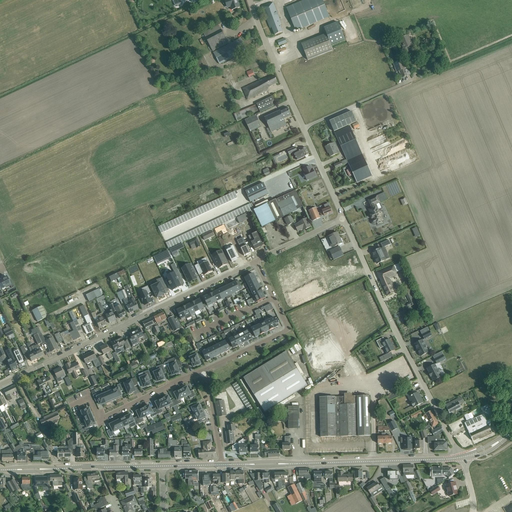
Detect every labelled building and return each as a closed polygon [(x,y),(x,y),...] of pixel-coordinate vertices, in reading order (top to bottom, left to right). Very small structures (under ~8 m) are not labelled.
[(237,0),(224,0),(227,8),(231,7),(232,10),(240,7),(237,0)] [(306,0),(291,6),(286,8),(296,31),(329,17),(322,0),(306,0)] [(270,4),(270,3),(262,6),(270,28),(272,28),(275,35),(283,32),(280,24),(281,24),(273,3),(270,4)] [(301,43),(306,56),(308,60),(333,51),(331,47),(346,41),(339,23),(324,29),(326,34),(301,43)] [(205,37),(213,51),(224,46),(228,43),(221,29),(218,25),(214,27),(203,33),(205,37)] [(408,35),(399,39),(404,49),(402,49),(405,56),(410,54),(407,47),(412,45),(408,35)] [(240,39),(236,41),(213,53),(219,64),(246,50),(240,39)] [(203,56),(193,60),(199,73),(209,68),(203,56)] [(397,72),(399,71),(400,74),(401,74),(402,78),(410,74),(406,64),(404,59),(393,63),(397,72)] [(266,78),(262,80),(243,89),(248,100),(268,91),(267,88),(278,83),(274,76),(267,79),(266,78)] [(272,96),(268,98),(256,104),(260,112),(276,104),(272,96)] [(256,106),(235,115),(237,121),(249,116),(248,115),(258,110),(256,106)] [(283,109),(265,118),(267,123),(269,127),(271,132),(282,127),(287,125),(284,119),(291,116),(287,107),(283,109)] [(329,121),(334,132),(356,122),(352,111),(329,121)] [(256,115),(245,120),(250,131),(261,126),(256,115)] [(339,132),(335,134),(347,159),(334,165),(336,168),(348,163),(357,183),(372,176),(350,126),(338,131),(339,132)] [(333,143),(328,145),(325,147),(327,151),(328,150),(330,157),(340,152),(335,142),(333,143)] [(301,150),(298,151),(294,153),(297,160),(304,156),(309,154),(306,147),(301,150)] [(310,166),(304,169),(305,172),(304,173),(307,180),(316,176),(313,169),(312,169),(310,166)] [(263,182),(245,191),(250,202),(269,194),(263,182)] [(295,190),(276,199),(284,216),(303,206),(295,190)] [(377,196),(368,200),(371,206),(372,208),(371,209),(369,210),(371,214),(371,215),(370,215),(372,218),(373,218),(373,219),(372,220),(372,221),(372,222),(372,223),(373,224),(374,224),(377,223),(378,225),(382,223),(381,221),(383,220),(380,215),(381,215),(382,214),(382,213),(381,212),(380,211),(379,211),(376,206),(375,204),(379,202),(377,196)] [(254,210),(260,223),(262,228),(284,217),(284,216),(276,199),(267,204),(254,210)] [(325,209),(320,211),(322,216),(324,215),(324,216),(332,213),(330,207),(328,203),(324,205),(325,209)] [(309,211),(311,216),(313,221),(320,218),(318,213),(316,208),(309,211)] [(249,212),(237,218),(239,223),(251,218),(249,212)] [(285,219),(288,225),(294,222),(291,216),(285,219)] [(299,222),(300,223),(295,225),(298,231),(306,227),(306,229),(310,227),(306,218),(299,222)] [(255,239),(252,241),(256,250),(261,248),(260,247),(263,245),(256,231),(252,233),(255,239)] [(327,237),(332,247),(342,243),(340,238),(339,239),(336,233),(337,233),(337,232),(327,237)] [(197,238),(189,242),(190,246),(195,244),(196,248),(200,246),(197,238)] [(243,238),(237,241),(244,256),(250,253),(243,238)] [(184,243),(173,248),(175,253),(186,248),(184,243)] [(230,249),(226,251),(231,262),(235,261),(234,260),(239,258),(233,246),(230,247),(230,249)] [(330,251),(334,259),(343,255),(339,247),(330,251)] [(385,260),(380,248),(372,252),(377,264),(385,260)] [(168,250),(154,256),(156,260),(170,254),(168,250)] [(213,258),(216,264),(217,263),(219,268),(227,264),(225,260),(224,261),(221,254),(213,258)] [(154,256),(138,264),(140,268),(156,260),(154,256)] [(200,263),(195,266),(199,275),(204,272),(205,275),(212,271),(208,261),(201,264),(200,263)] [(401,262),(381,271),(377,273),(379,278),(380,278),(381,281),(387,296),(392,294),(395,293),(394,289),(395,289),(390,278),(395,276),(397,272),(404,269),(401,262)] [(176,273),(167,277),(174,291),(182,287),(180,282),(184,280),(176,263),(172,265),(176,273)] [(187,268),(183,270),(189,283),(197,279),(196,276),(197,275),(194,268),(188,271),(187,268)] [(245,283),(245,284),(256,278),(253,273),(245,278),(247,282),(245,283)] [(4,278),(1,279),(6,288),(10,286),(12,288),(15,287),(12,281),(9,283),(6,276),(3,277),(4,278)] [(160,283),(152,286),(158,298),(166,294),(164,289),(167,287),(162,277),(158,280),(160,283)] [(245,284),(247,289),(258,283),(256,278),(245,284)] [(236,282),(231,284),(235,293),(240,290),(239,287),(236,282)] [(247,289),(250,293),(260,288),(258,283),(247,289)] [(231,284),(227,286),(232,297),(231,295),(235,293),(231,284)] [(408,284),(402,287),(409,303),(407,304),(408,307),(410,306),(411,306),(416,304),(408,284)] [(92,286),(87,288),(89,293),(86,295),(89,302),(102,296),(99,289),(95,291),(92,286)] [(144,293),(140,294),(141,298),(143,302),(143,301),(145,305),(151,302),(150,298),(149,296),(149,295),(148,295),(148,294),(151,292),(148,286),(147,286),(144,288),(146,291),(144,293)] [(227,286),(222,289),(227,299),(232,297),(227,286)] [(135,302),(133,298),(132,296),(132,295),(129,288),(124,290),(129,301),(134,311),(138,309),(135,302)] [(252,293),(254,297),(263,293),(260,288),(250,293),(250,294),(252,293)] [(222,289),(217,291),(222,299),(226,297),(227,299),(222,289)] [(129,301),(124,290),(116,293),(120,301),(123,299),(126,306),(130,313),(134,311),(129,301)] [(217,291),(213,293),(217,302),(222,299),(217,291)] [(208,295),(212,304),(217,302),(213,293),(208,295)] [(263,293),(254,297),(257,302),(265,298),(263,293)] [(208,295),(203,298),(206,303),(205,304),(206,307),(212,304),(208,295)] [(200,299),(195,302),(199,310),(206,307),(205,304),(203,305),(200,299)] [(191,304),(195,312),(199,310),(195,302),(195,301),(191,304)] [(98,304),(102,313),(103,315),(106,314),(100,303),(98,304)] [(119,305),(118,303),(114,305),(113,304),(109,306),(111,309),(113,312),(116,311),(120,318),(125,315),(120,305),(119,305)] [(191,304),(186,306),(191,317),(192,317),(190,314),(195,312),(191,304)] [(268,305),(264,307),(266,312),(271,310),(274,309),(271,304),(268,305)] [(32,311),(37,322),(47,317),(42,306),(32,311)] [(181,308),(182,308),(187,319),(191,317),(186,306),(181,308)] [(187,319),(182,308),(177,311),(181,319),(185,317),(187,319)] [(109,323),(115,320),(112,314),(113,313),(113,312),(111,309),(108,311),(109,313),(105,315),(109,323)] [(154,317),(156,322),(157,323),(167,319),(164,312),(154,317)] [(95,320),(97,324),(99,328),(106,325),(103,318),(104,317),(102,313),(97,316),(98,318),(95,320)] [(87,324),(83,326),(86,334),(94,331),(90,324),(92,323),(88,315),(82,318),(83,320),(85,319),(87,324)] [(174,332),(180,329),(173,316),(168,319),(174,332)] [(275,317),(270,320),(274,328),(279,326),(275,317)] [(143,322),(145,327),(147,331),(151,329),(152,328),(155,335),(160,332),(157,326),(155,327),(154,324),(151,318),(143,322)] [(73,331),(69,333),(73,341),(80,337),(78,332),(82,330),(80,326),(77,320),(70,323),(73,331)] [(270,320),(265,322),(269,330),(274,328),(270,320)] [(260,322),(255,324),(260,335),(265,333),(260,322)] [(260,322),(265,333),(269,330),(265,322),(261,324),(260,322)] [(256,326),(249,329),(251,332),(253,331),(255,337),(260,335),(255,324),(256,326)] [(6,327),(6,328),(3,330),(4,332),(6,337),(13,334),(10,329),(8,325),(6,327)] [(46,343),(50,352),(58,348),(52,337),(51,335),(44,338),(42,334),(38,327),(35,328),(42,343),(42,345),(46,343)] [(140,328),(134,331),(139,340),(142,339),(143,341),(148,338),(146,333),(143,335),(140,328)] [(249,329),(243,333),(247,341),(252,339),(249,333),(251,332),(249,329)] [(132,347),(137,345),(140,344),(139,340),(134,331),(129,334),(132,340),(129,341),(132,347)] [(422,335),(424,339),(431,335),(429,331),(422,335)] [(54,335),(55,337),(57,341),(62,339),(65,345),(73,341),(69,333),(65,335),(64,332),(60,334),(60,333),(54,335)] [(243,333),(238,335),(243,343),(247,341),(243,333)] [(37,334),(33,335),(38,344),(42,343),(37,334)] [(238,335),(234,337),(238,346),(243,343),(238,335)] [(128,342),(125,343),(122,337),(116,340),(121,349),(123,347),(125,351),(131,348),(128,342)] [(233,348),(238,346),(234,337),(227,340),(229,343),(231,348),(233,347),(233,348)] [(383,338),(376,341),(380,349),(383,347),(387,354),(385,355),(387,359),(393,356),(391,352),(395,350),(389,339),(385,341),(383,338)] [(116,340),(111,342),(115,351),(121,349),(116,340)] [(225,352),(230,350),(229,349),(231,348),(229,343),(227,340),(221,343),(225,352)] [(428,352),(422,340),(414,344),(421,356),(428,352)] [(221,343),(216,346),(220,354),(225,352),(221,343)] [(34,345),(31,346),(37,358),(43,355),(41,351),(38,344),(34,346),(34,345)] [(101,348),(103,352),(104,355),(107,353),(110,359),(113,358),(110,352),(106,345),(101,348)] [(28,355),(29,357),(31,361),(37,358),(31,346),(29,348),(31,354),(28,355)] [(216,346),(212,348),(216,356),(220,354),(216,346)] [(9,359),(6,360),(12,371),(17,369),(17,368),(13,360),(15,359),(10,348),(5,351),(9,359)] [(212,348),(207,350),(211,359),(216,356),(212,348)] [(18,350),(13,353),(17,361),(16,361),(19,368),(26,365),(24,360),(18,350)] [(190,358),(194,367),(197,366),(201,365),(198,357),(201,356),(199,350),(192,352),(194,356),(190,358)] [(211,359),(207,350),(202,352),(206,361),(211,359)] [(83,356),(85,361),(86,363),(97,359),(93,352),(87,355),(87,354),(83,356)] [(286,352),(243,378),(265,412),(287,399),(298,392),(307,386),(286,352)] [(445,359),(443,355),(435,359),(437,363),(445,359)] [(170,365),(166,367),(169,373),(171,372),(173,375),(176,374),(176,375),(180,374),(177,366),(181,365),(178,357),(168,361),(170,365)] [(132,363),(129,364),(132,369),(140,365),(137,359),(132,361),(132,363)] [(66,368),(69,372),(69,374),(72,372),(76,379),(79,378),(75,371),(81,368),(78,362),(71,365),(70,363),(66,365),(67,367),(66,368)] [(441,377),(435,364),(427,368),(429,373),(428,373),(430,377),(431,376),(433,381),(441,377)] [(158,371),(154,372),(158,382),(161,380),(161,381),(165,380),(162,372),(165,371),(162,365),(156,367),(158,371)] [(54,375),(56,379),(58,382),(62,381),(60,377),(65,375),(61,367),(54,370),(55,374),(54,375)] [(151,377),(148,370),(142,373),(143,373),(139,375),(140,378),(144,387),(147,386),(147,387),(151,386),(148,378),(151,377)] [(89,378),(93,386),(97,384),(93,376),(89,378)] [(41,389),(47,387),(51,395),(61,390),(58,384),(54,386),(50,377),(44,380),(43,378),(37,381),(41,389)] [(138,384),(135,378),(130,380),(131,381),(123,384),(126,390),(127,390),(129,395),(133,393),(133,392),(136,391),(134,386),(138,384)] [(118,388),(113,390),(117,399),(120,397),(122,396),(120,392),(123,390),(120,384),(117,385),(118,388)] [(3,391),(6,397),(9,401),(12,399),(10,395),(13,394),(12,393),(16,391),(14,386),(3,391)] [(184,387),(180,389),(184,397),(188,395),(190,399),(195,396),(192,390),(189,392),(187,387),(185,388),(184,387)] [(177,398),(174,399),(177,405),(182,403),(180,399),(184,397),(180,389),(176,391),(177,392),(174,393),(177,398)] [(113,390),(108,393),(111,400),(113,400),(117,399),(113,390)] [(415,390),(410,393),(407,394),(413,407),(422,403),(419,397),(421,397),(418,392),(416,393),(415,390)] [(398,392),(387,397),(389,401),(400,396),(398,392)] [(102,395),(101,393),(96,395),(96,394),(93,395),(96,402),(98,400),(100,405),(102,404),(102,405),(106,403),(103,395),(102,395)] [(108,393),(103,395),(106,403),(110,402),(109,401),(111,400),(108,393)] [(165,396),(161,398),(166,407),(170,405),(171,408),(177,405),(174,399),(171,401),(168,396),(166,397),(165,396)] [(320,397),(321,432),(321,437),(370,436),(369,396),(320,397)] [(453,401),(447,404),(446,405),(447,407),(447,408),(449,413),(454,411),(461,408),(460,405),(465,402),(462,396),(453,401)] [(158,407),(155,409),(158,415),(163,412),(161,409),(166,407),(161,398),(157,400),(158,401),(156,402),(158,407)] [(18,401),(21,407),(22,409),(26,407),(25,405),(24,402),(23,399),(18,401)] [(215,402),(218,417),(226,415),(223,400),(215,402)] [(193,410),(195,414),(203,410),(201,406),(200,406),(199,404),(194,406),(193,403),(187,406),(190,412),(193,410)] [(288,407),(284,410),(284,416),(288,416),(288,424),(288,429),(298,428),(298,419),(299,419),(299,403),(291,403),(291,406),(288,406),(288,407)] [(147,406),(143,408),(147,416),(151,414),(152,417),(158,415),(155,409),(152,410),(149,405),(147,406)] [(81,411),(83,417),(90,414),(90,412),(91,412),(89,409),(90,409),(89,408),(81,411)] [(139,416),(136,417),(139,424),(144,421),(142,418),(147,416),(143,408),(139,409),(139,410),(137,412),(139,416)] [(197,418),(194,420),(191,421),(193,426),(199,424),(202,422),(201,419),(205,417),(204,414),(205,414),(203,410),(195,414),(197,418)] [(49,426),(57,422),(56,419),(60,418),(56,411),(43,417),(44,419),(39,421),(42,426),(48,424),(49,426)] [(427,418),(427,419),(427,418),(430,423),(431,423),(433,427),(438,424),(431,411),(425,414),(425,415),(423,416),(425,419),(427,418)] [(83,417),(85,422),(93,419),(92,417),(93,417),(92,414),(92,413),(90,414),(83,417)] [(129,414),(125,416),(129,424),(134,422),(136,425),(139,424),(136,417),(133,419),(131,414),(129,415),(129,414)] [(475,419),(467,422),(470,429),(471,429),(471,430),(468,431),(471,438),(472,439),(473,441),(480,438),(480,439),(492,433),(484,415),(475,419)] [(122,419),(120,419),(124,427),(129,424),(125,416),(122,418),(122,419)] [(93,419),(85,422),(87,428),(88,430),(94,427),(93,425),(95,424),(94,423),(95,422),(94,419),(94,418),(93,419)] [(118,419),(115,421),(119,429),(124,427),(120,419),(119,420),(118,419)] [(119,429),(115,421),(111,423),(112,424),(110,425),(112,429),(107,431),(110,437),(115,435),(114,432),(119,429)] [(147,433),(152,431),(157,429),(157,428),(161,427),(164,426),(162,421),(159,423),(155,424),(145,428),(147,433)] [(394,421),(388,424),(392,431),(398,428),(394,421)] [(226,432),(227,439),(227,444),(231,443),(232,444),(232,443),(235,443),(233,431),(236,431),(235,424),(228,425),(228,431),(226,432)] [(50,428),(42,432),(44,437),(53,433),(50,428)] [(428,443),(434,443),(434,450),(441,450),(440,439),(440,436),(439,433),(436,429),(432,431),(434,435),(432,436),(427,437),(428,443)] [(72,438),(72,448),(73,448),(73,445),(76,445),(76,449),(76,457),(84,457),(84,453),(84,452),(83,445),(79,445),(79,438),(77,438),(77,433),(72,433),(72,438)] [(412,449),(412,437),(407,437),(407,438),(401,439),(401,443),(404,443),(404,450),(404,449),(404,450),(408,450),(408,449),(412,449)] [(68,446),(63,447),(64,457),(70,457),(70,450),(70,448),(72,448),(72,438),(70,438),(69,441),(68,441),(68,447),(68,446)] [(173,440),(173,438),(168,438),(169,443),(170,443),(170,446),(175,446),(175,458),(182,458),(182,448),(181,448),(181,445),(178,445),(177,440),(173,440)] [(147,441),(147,451),(147,456),(153,456),(153,455),(158,455),(158,458),(170,458),(170,452),(166,452),(166,449),(159,449),(159,450),(153,450),(153,439),(147,439),(147,441)] [(119,441),(119,440),(115,440),(115,444),(114,444),(114,451),(110,451),(110,456),(118,456),(118,455),(120,455),(120,451),(119,451),(119,446),(119,441)] [(187,444),(187,440),(182,440),(182,446),(184,446),(184,458),(191,458),(191,453),(191,448),(189,444),(187,444)] [(250,446),(251,448),(251,453),(259,452),(259,447),(258,441),(255,441),(255,446),(250,446)] [(205,457),(205,458),(216,457),(215,449),(213,449),(213,447),(212,447),(211,442),(203,442),(204,450),(199,450),(199,457),(205,457)] [(239,443),(236,443),(232,446),(232,450),(239,450),(239,453),(240,453),(240,454),(246,454),(246,453),(247,453),(247,445),(240,445),(240,443),(239,443)] [(31,448),(31,444),(24,444),(22,444),(25,451),(26,451),(31,452),(33,452),(33,460),(41,460),(40,448),(31,448)] [(21,453),(17,453),(17,461),(25,461),(25,453),(24,453),(24,449),(23,449),(23,447),(21,447),(21,453)] [(44,452),(44,449),(41,449),(41,448),(40,448),(41,460),(49,460),(48,452),(44,452)] [(404,477),(403,478),(408,491),(412,489),(405,476),(416,475),(414,472),(413,472),(413,465),(403,466),(404,476),(404,477)] [(442,475),(447,475),(448,478),(455,474),(451,468),(442,468),(442,467),(432,467),(432,477),(442,476),(442,475)] [(299,477),(304,477),(306,479),(311,479),(310,474),(309,474),(309,471),(308,468),(299,469),(299,470),(297,470),(297,475),(299,475),(299,477)] [(416,475),(418,480),(419,483),(423,481),(421,478),(422,478),(418,470),(414,472),(416,475)] [(185,479),(188,479),(188,486),(194,485),(194,483),(194,482),(193,481),(193,480),(193,471),(185,471),(185,479)] [(231,480),(238,479),(239,479),(239,471),(230,471),(231,480)] [(314,472),(314,478),(314,482),(314,484),(321,484),(321,488),(324,488),(324,489),(325,489),(324,484),(323,484),(323,483),(322,483),(322,482),(322,478),(321,472),(318,472),(318,471),(314,472)] [(355,471),(355,476),(355,480),(360,480),(360,478),(362,478),(362,479),(366,479),(366,472),(362,472),(362,471),(355,471)] [(390,472),(387,472),(388,476),(390,476),(390,480),(399,480),(399,476),(401,476),(399,471),(390,472)] [(338,475),(338,480),(338,482),(353,481),(352,475),(343,475),(343,472),(339,472),(339,475),(338,475)] [(87,488),(89,488),(90,489),(93,489),(92,484),(91,485),(91,481),(94,480),(94,482),(99,481),(98,473),(87,474),(87,477),(84,477),(84,481),(85,481),(86,485),(87,488)] [(128,473),(117,473),(117,480),(118,483),(123,483),(123,484),(128,484),(128,473)] [(252,478),(258,487),(260,491),(263,489),(262,486),(263,486),(263,484),(261,484),(261,473),(250,474),(252,478)] [(282,486),(281,473),(275,473),(275,476),(272,476),(272,480),(273,482),(275,482),(275,480),(279,480),(279,486),(279,487),(276,488),(277,492),(283,489),(282,486)] [(52,486),(62,486),(61,475),(50,475),(50,480),(50,481),(52,481),(52,486)] [(141,493),(144,493),(144,491),(144,487),(141,487),(141,485),(142,485),(142,475),(134,476),(134,481),(134,484),(138,484),(138,485),(139,485),(139,488),(141,488),(141,493)] [(36,484),(41,484),(42,487),(43,487),(43,491),(47,491),(49,491),(49,487),(47,487),(47,477),(35,477),(36,484)] [(380,480),(382,484),(386,490),(390,488),(384,477),(380,480)] [(21,478),(22,484),(21,484),(21,487),(23,491),(31,491),(31,487),(30,487),(29,478),(21,478)] [(14,479),(9,482),(14,491),(15,491),(19,489),(14,479)] [(82,485),(81,485),(81,479),(74,479),(74,490),(82,489),(82,485)] [(14,491),(9,482),(6,483),(11,492),(14,491)] [(301,482),(296,485),(303,501),(308,499),(305,494),(306,493),(305,492),(305,491),(301,482)] [(376,482),(367,488),(371,495),(377,491),(379,493),(384,490),(381,485),(379,486),(376,482)] [(446,484),(448,491),(449,496),(458,494),(457,489),(456,490),(455,486),(456,486),(455,482),(446,484)] [(294,484),(288,487),(296,503),(302,501),(294,484)] [(437,486),(430,491),(433,495),(440,490),(437,486)] [(36,487),(32,488),(35,494),(38,500),(41,499),(38,493),(36,487)] [(133,489),(129,490),(125,492),(127,497),(135,494),(133,489)] [(134,496),(126,500),(121,502),(125,511),(133,511),(134,511),(132,506),(137,503),(134,496)] [(369,498),(374,507),(378,504),(373,496),(369,498)] [(94,508),(95,511),(108,505),(106,500),(93,505),(94,508)] [(83,507),(81,501),(79,501),(80,502),(77,503),(80,509),(81,509),(82,511),(86,511),(84,506),(83,507)] [(235,502),(233,503),(236,510),(239,509),(241,508),(239,504),(237,504),(235,502)] [(283,511),(278,502),(273,506),(276,511),(283,511)] [(227,507),(229,511),(232,511),(236,510),(233,503),(230,505),(227,507)]
